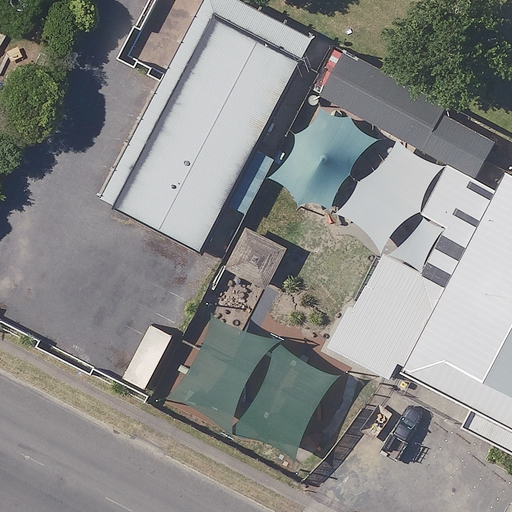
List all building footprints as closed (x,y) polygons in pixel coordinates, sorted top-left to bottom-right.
[(262,91),(175,46),(76,236),(163,281),(262,91)] [(452,164),(478,177),(488,159),(499,137),(346,55),(324,95),(382,126),(452,164)] [(0,116),(17,80),(0,71),(0,116)] [(382,126),(324,95),(279,180),(336,211),(382,126)] [(491,487),(511,447),(511,241),(450,210),(345,412),(491,487)] [(288,249),(249,227),(228,265),(267,287),(288,249)] [(511,511),(511,447),(491,487),(478,511),(511,511)]
